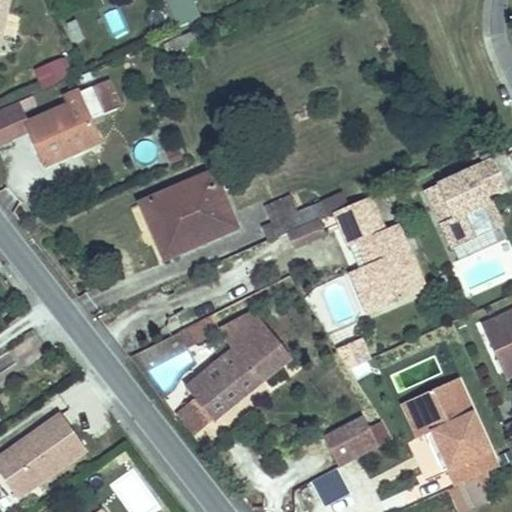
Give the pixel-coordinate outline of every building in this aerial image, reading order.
[(108,13),(111,35),(122,34),(120,11),(108,13)] [(60,59),(34,70),(43,90),(69,78),(60,59)] [(70,108),(29,127),(47,167),(73,155),(69,146),(96,135),(92,122),(107,115),(94,87),(66,98),(70,108)] [(508,184),(495,157),(438,183),(451,211),(439,216),(454,248),(495,229),(480,197),(488,194),(508,184)] [(190,183),(134,208),(147,237),(153,236),(164,261),(228,232),(210,191),(197,196),(190,183)] [(438,183),(427,188),(439,216),(451,211),(438,183)] [(488,194),(480,197),(495,229),(503,225),(488,194)] [(371,197),(336,213),(342,227),(377,211),(371,197)] [(377,211),(342,227),(350,242),(358,239),(368,261),(360,265),(379,306),(427,285),(399,224),(386,230),(377,211)] [(259,228),(266,244),(294,233),(286,217),(259,228)] [(370,310),(379,306),(360,265),(351,268),(370,310)] [(511,310),(484,323),(500,357),(511,351),(511,310)] [(195,433),(288,360),(251,313),(219,330),(235,349),(185,388),(193,398),(177,411),(195,433)] [(511,351),(500,357),(508,376),(511,374),(511,351)] [(457,480),(498,462),(459,373),(405,397),(420,431),(427,428),(440,423),(443,429),(437,432),(450,463),(457,480)] [(61,414),(0,457),(0,476),(17,500),(87,449),(61,414)] [(372,452),(357,423),(321,442),(336,471),(372,452)] [(440,423),(427,428),(443,466),(450,463),(437,432),(443,429),(440,423)] [(382,511),(374,480),(346,488),(344,480),(362,475),(360,470),(305,486),(312,511),(382,511)]
